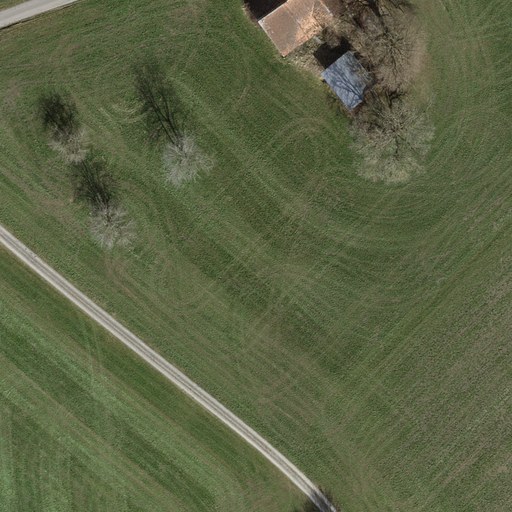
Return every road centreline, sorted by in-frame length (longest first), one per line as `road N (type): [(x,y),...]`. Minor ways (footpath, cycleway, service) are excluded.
road 1 (track): [(329,511),(279,460),(0,233)]
road 2 (track): [(389,0),(455,101)]
